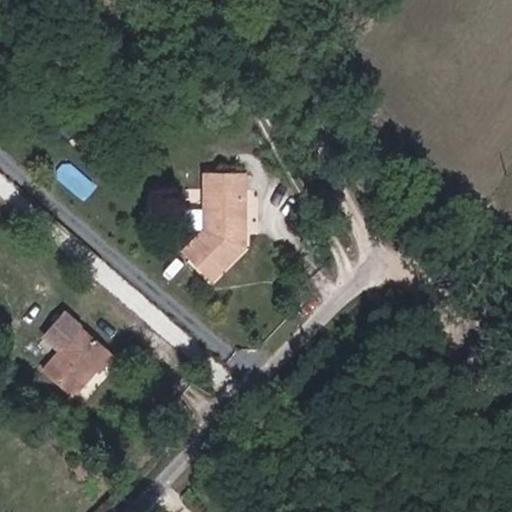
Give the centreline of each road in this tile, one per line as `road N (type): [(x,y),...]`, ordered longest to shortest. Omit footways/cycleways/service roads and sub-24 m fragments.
road 1 (unknown): [(345,310),(263,146),(167,0)]
road 2 (unclassified): [(387,270),(134,511)]
